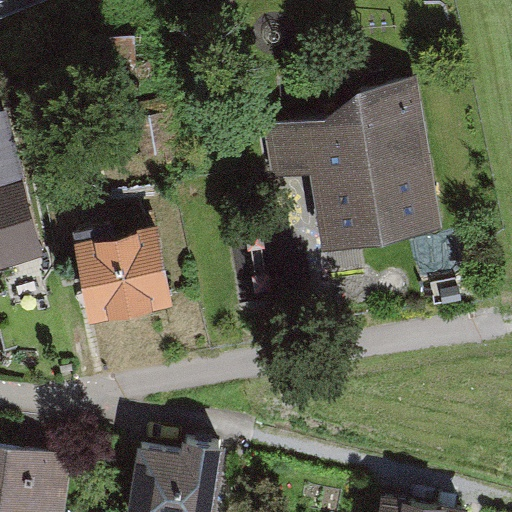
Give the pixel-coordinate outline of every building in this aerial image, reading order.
[(353,102),(253,119),(262,176),(309,168),(324,250),(435,231),(407,69),(349,79),(353,102)] [(0,260),(40,249),(3,112),(0,113),(0,260)] [(144,213),(74,225),(86,300),(156,289),(144,213)] [(264,293),(317,284),(307,233),(255,242),(264,293)] [(213,430),(168,425),(167,434),(126,429),(117,510),(134,511),(223,511),(230,459),(210,457),(213,430)] [(58,511),(69,442),(0,430),(0,511),(58,511)] [(460,511),(462,498),(374,486),(370,511),(460,511)]
